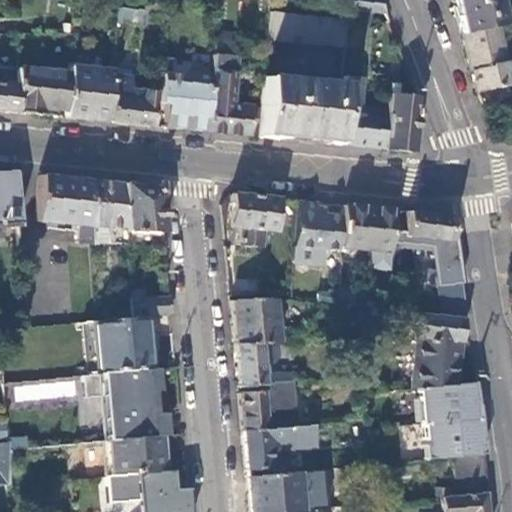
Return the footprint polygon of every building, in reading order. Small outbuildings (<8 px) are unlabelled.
[(346,0),(346,7),(383,10),(379,0),(346,0)] [(450,0),(458,34),(494,26),(501,25),(495,0),(450,0)] [(142,11),(117,8),(116,22),(140,25),(142,11)] [(345,21),(268,12),(265,40),(343,49),(345,21)] [(494,26),(458,34),(466,70),(468,70),(503,63),(494,26)] [(217,32),(216,41),(229,43),(230,34),(217,32)] [(214,41),(211,69),(205,132),(229,135),(255,137),(258,108),(231,106),(235,58),(232,58),(234,43),(229,43),(216,41),(214,41)] [(175,50),(163,49),(160,81),(175,82),(176,77),(176,68),(174,67),(175,50)] [(503,63),(468,70),(471,77),(504,70),(503,63)] [(110,72),(67,67),(67,74),(62,118),(104,122),(110,72)] [(165,104),(162,128),(181,130),(205,132),(211,69),(188,67),(176,77),(175,82),(160,81),(158,104),(165,104)] [(129,70),(110,68),(110,72),(104,122),(149,127),(152,92),(127,89),(128,77),(129,70)] [(62,118),(67,74),(15,69),(14,85),(13,113),(62,118)] [(473,82),(505,75),(504,70),(471,77),(473,82)] [(507,85),(505,75),(473,82),(477,91),(507,85)] [(340,86),(334,145),(357,147),(381,149),(384,111),(357,108),(360,79),(340,77),(340,86)] [(290,141),(334,145),(340,86),(261,78),(258,108),(255,137),(290,141)] [(415,100),(414,97),(395,95),(396,84),(376,82),(375,93),(385,94),(384,111),(381,149),(411,153),(415,100)] [(0,112),(13,113),(14,85),(0,84),(0,112)] [(0,227),(15,227),(12,174),(0,174),(0,227)] [(61,178),(38,175),(34,222),(76,226),(74,244),(89,245),(86,180),(61,178)] [(86,180),(89,245),(103,247),(104,227),(110,228),(109,244),(124,244),(120,183),(101,181),(86,180)] [(133,184),(120,183),(124,244),(125,245),(125,246),(141,246),(141,241),(151,242),(151,233),(162,233),(159,194),(152,186),(133,184)] [(274,200),(228,195),(224,228),(236,229),(234,246),(257,249),(259,231),(270,233),(274,200)] [(291,264),(318,267),(320,247),(340,249),(342,216),(317,214),(318,204),(308,203),(296,201),(291,264)] [(390,231),(392,211),(365,208),(343,206),(342,216),(340,249),(371,252),(369,269),(388,270),(390,244),(390,231)] [(402,232),(390,231),(390,244),(426,247),(427,240),(441,241),(449,242),(451,216),(421,213),(404,212),(402,232)] [(449,242),(441,241),(443,254),(456,251),(451,216),(449,242)] [(459,273),(456,251),(443,254),(446,275),(459,273)] [(461,285),(459,273),(446,275),(448,286),(461,285)] [(170,315),(169,303),(168,298),(143,300),(142,296),(128,297),(130,319),(144,318),(145,318),(170,315)] [(268,299),(229,303),(233,348),(277,344),(274,300),(268,299)] [(464,318),(462,301),(434,305),(436,315),(462,318),(464,318)] [(350,307),(339,306),(341,327),(352,326),(350,307)] [(436,315),(418,314),(410,391),(417,390),(456,386),(462,318),(436,315)] [(130,319),(90,322),(95,375),(103,374),(150,369),(145,318),(144,318),(130,319)] [(277,344),(233,348),(237,389),(262,387),(269,386),(269,379),(268,368),(271,368),(279,359),(277,344)] [(81,376),(83,399),(101,397),(106,441),(143,438),(161,436),(167,435),(164,414),(155,415),(153,392),(158,392),(155,369),(150,369),(103,374),(95,375),(81,376)] [(290,385),(294,384),(293,377),(269,379),(269,386),(290,385)] [(269,386),(262,387),(262,394),(238,396),(241,434),(311,427),(310,417),(294,419),(290,385),(269,386)] [(456,386),(417,390),(421,427),(422,427),(480,421),(474,385),(456,386)] [(424,446),(422,447),(423,461),(451,459),(483,455),(480,421),(422,427),(424,446)] [(313,450),(311,427),(241,434),(245,472),(271,470),(269,454),(313,450)] [(164,462),(161,436),(143,438),(106,441),(109,476),(125,474),(158,471),(157,462),(164,462)] [(484,495),(483,455),(451,459),(453,498),(484,495)] [(105,476),(108,503),(137,500),(138,511),(188,511),(186,488),(172,490),(170,469),(165,470),(158,471),(125,474),(109,476),(105,476)] [(301,511),(300,491),(298,473),(245,478),(248,511),(301,511)] [(309,490),(300,491),(301,511),(309,511),(314,511),(326,510),(324,490),(309,492),(309,490)] [(485,511),(484,495),(453,498),(440,500),(440,511),(485,511)]
